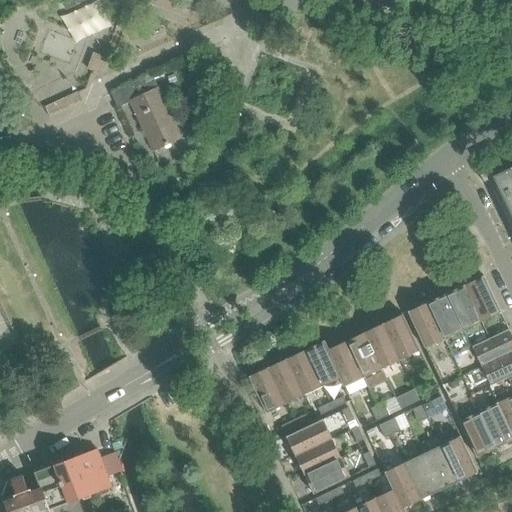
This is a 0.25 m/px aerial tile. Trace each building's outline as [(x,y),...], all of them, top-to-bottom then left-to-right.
[(393,13),(397,0),(374,0),(373,5),(393,13)] [(100,74),(105,59),(105,58),(93,54),(87,69),(100,74)] [(180,139),(151,75),(111,93),(118,108),(131,102),(153,151),(166,145),(171,154),(195,143),(192,134),(180,139)] [(197,87),(187,89),(189,100),(200,97),(197,87)] [(49,116),(81,101),(77,93),(45,107),(49,116)] [(511,167),(494,176),(488,165),(478,171),(484,183),(489,181),(511,229),(511,167)] [(501,314),(484,277),(464,286),(481,323),(501,314)] [(481,323),(464,286),(446,295),(463,331),(481,323)] [(463,331),(446,295),(427,304),(444,340),(463,331)] [(444,340),(427,304),(408,312),(408,313),(425,349),(444,340)] [(511,375),(491,386),(481,366),(472,347),(509,330),(501,314),(481,323),(463,331),(444,340),(425,349),(459,421),(478,412),(497,403),(511,395),(511,375)] [(420,351),(408,328),(402,315),(383,324),(400,361),(420,351)] [(400,361),(383,324),(364,333),(382,370),(400,361)] [(511,351),(511,336),(509,330),(472,347),(481,366),(511,351)] [(387,381),(382,370),(364,333),(346,342),(363,378),(369,390),(387,381)] [(340,379),(327,351),(329,350),(324,341),(305,351),(322,387),(340,379)] [(363,378),(346,342),(329,350),(327,351),(340,379),(344,388),(363,378)] [(322,387),(305,351),(287,359),(304,396),(322,387)] [(511,375),(511,351),(481,366),(491,386),(511,375)] [(304,396),(287,359),(268,368),(285,405),(304,396)] [(285,405),(268,368),(249,377),(266,414),(285,405)] [(420,401),(413,388),(407,391),(413,404),(420,401)] [(511,395),(497,403),(511,434),(511,395)] [(346,404),(343,398),(330,404),(333,410),(346,404)] [(389,415),(383,403),(377,406),(383,419),(389,415)] [(511,440),(511,434),(497,403),(478,412),(496,448),(511,440)] [(333,410),(330,404),(318,409),(321,415),(333,410)] [(428,418),(421,405),(412,410),(418,422),(428,418)] [(383,419),(377,406),(371,409),(377,422),(383,419)] [(354,421),(348,408),(342,411),(348,424),(354,421)] [(496,448),(478,412),(459,421),(476,458),(496,448)] [(310,421),(307,415),(293,421),(296,427),(310,421)] [(401,431),(394,418),(385,423),(391,436),(401,431)] [(332,440),(322,420),(286,437),(296,457),(332,440)] [(296,427),(293,421),(281,427),(284,433),(296,427)] [(391,436),(385,423),(378,426),(385,439),(391,436)] [(364,440),(357,427),(351,430),(357,443),(364,440)] [(477,473),(460,437),(441,446),(458,482),(477,473)] [(340,458),(339,455),(332,440),(296,457),(304,475),(340,458)] [(458,482),(441,446),(423,455),(440,491),(458,482)] [(110,487),(97,449),(75,458),(89,495),(110,487)] [(375,465),(369,452),(363,456),(369,468),(375,465)] [(440,491),(423,455),(404,464),(421,500),(440,491)] [(89,495),(75,458),(55,465),(69,502),(89,495)] [(350,477),(341,459),(340,458),(304,475),(313,495),(350,477)] [(421,500),(404,464),(385,473),(393,490),(394,490),(403,509),(404,508),(421,500)] [(69,502),(55,465),(34,473),(41,491),(48,510),(49,510),(69,502)] [(381,476),(378,470),(364,476),(368,482),(381,476)] [(368,482),(364,476),(353,481),(356,488),(368,482)] [(50,511),(49,510),(48,510),(41,491),(30,495),(23,477),(8,482),(2,497),(7,511),(50,511)] [(344,494),(341,487),(327,494),(331,500),(344,494)] [(405,511),(404,508),(403,509),(394,490),(393,490),(375,499),(381,511),(405,511)] [(331,500),(327,494),(316,499),(319,506),(331,500)] [(381,511),(375,499),(357,508),(358,511),(381,511)]
